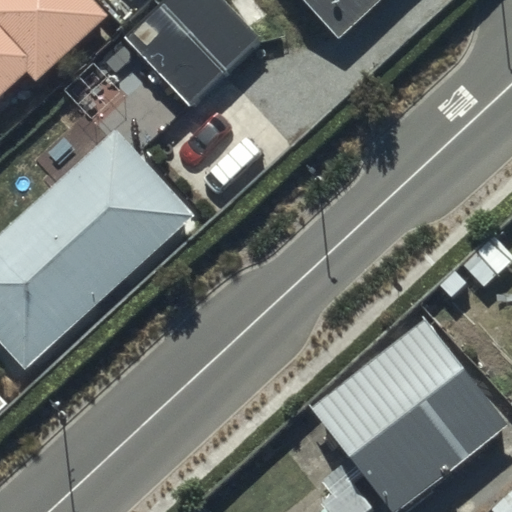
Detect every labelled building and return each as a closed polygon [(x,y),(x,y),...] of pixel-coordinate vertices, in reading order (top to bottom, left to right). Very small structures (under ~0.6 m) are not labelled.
[(0,119),(31,90),(41,101),(111,36),(78,0),(5,0),(0,5),(0,119)] [(179,0),(132,44),(192,109),(261,44),(219,0),(179,0)] [(291,0),(343,55),(402,0),(291,0)] [(0,258),(0,356),(29,389),(197,235),(119,149),(0,258)] [(511,436),(429,329),(314,418),(351,465),(323,487),(335,502),(323,511),(372,511),(356,491),(365,484),(384,508),(386,511),(414,511),(511,436)] [(0,417),(9,408),(0,398),(0,417)] [(511,511),(511,502),(501,511),(511,511)]
